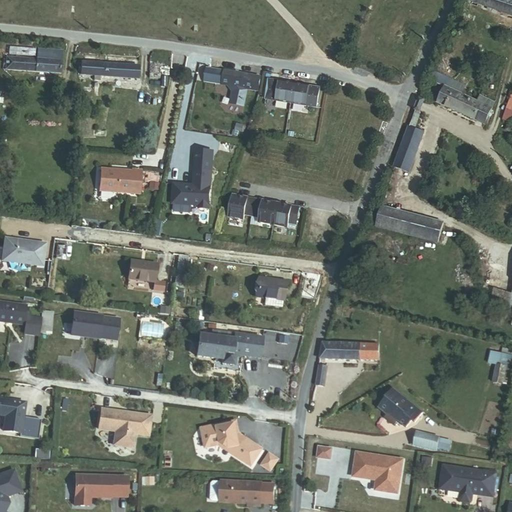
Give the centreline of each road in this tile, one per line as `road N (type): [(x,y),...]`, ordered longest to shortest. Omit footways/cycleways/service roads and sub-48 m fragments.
road 1 (residential): [(406,93),(310,347),(292,511)]
road 2 (unclassified): [(0,30),(315,67),(406,93)]
